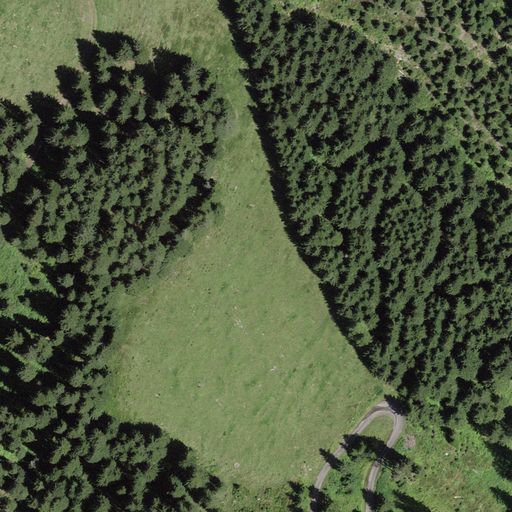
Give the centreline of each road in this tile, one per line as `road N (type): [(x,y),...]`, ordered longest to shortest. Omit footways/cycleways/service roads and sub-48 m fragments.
road 1 (track): [(0,235),(48,116),(85,59),(92,13),(86,0)]
road 2 (track): [(369,511),(372,476),(401,418),(391,406),(371,415),(327,467),(313,511)]
